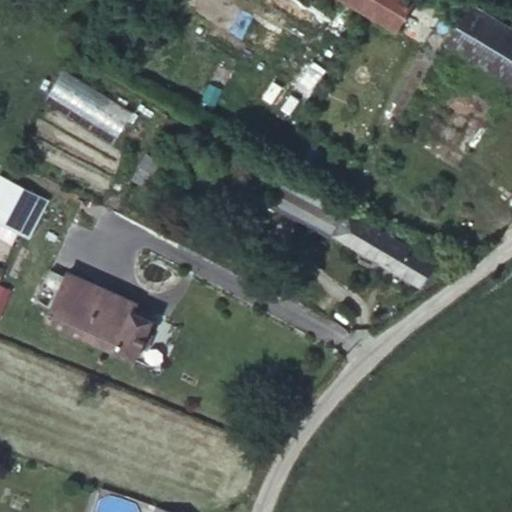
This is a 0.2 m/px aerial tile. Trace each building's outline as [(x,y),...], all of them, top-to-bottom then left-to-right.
[(413,0),(347,0),(396,29),(413,0)] [(511,29),(471,4),(448,43),(511,81),(511,29)] [(63,67),(42,99),(109,141),(130,108),(63,67)] [(0,221),(24,234),(42,197),(3,177),(0,184),(0,221)] [(434,263),(348,212),(287,179),(274,204),(334,237),(336,234),(421,285),(434,263)] [(56,297),(65,276),(50,269),(40,290),(56,297)] [(146,333),(152,318),(132,310),(136,302),(67,271),(65,276),(56,297),(46,320),(134,359),(141,344),(146,347),(151,336),(146,333)]
